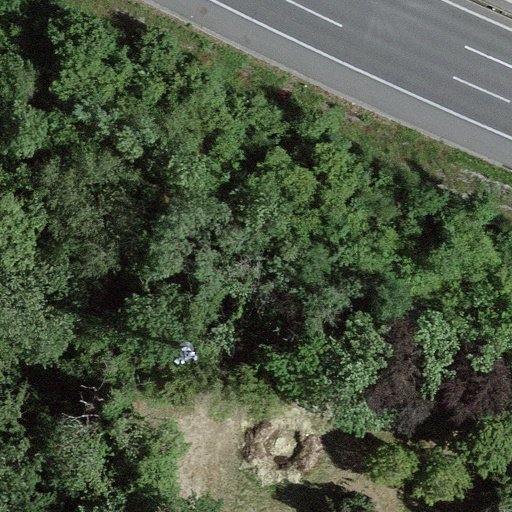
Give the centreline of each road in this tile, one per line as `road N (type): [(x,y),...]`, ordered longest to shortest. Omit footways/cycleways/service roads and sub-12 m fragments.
road 1 (motorway): [(322,0),(511,86)]
road 2 (track): [(331,400),(511,431)]
